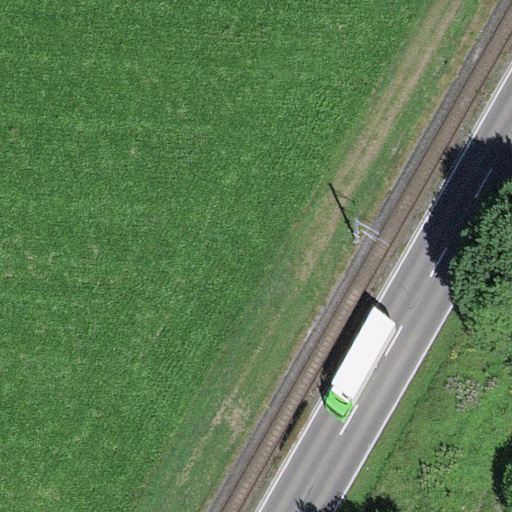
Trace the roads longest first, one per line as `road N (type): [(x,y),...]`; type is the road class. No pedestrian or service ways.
road 1 (primary): [(296,511),(511,143)]
road 2 (track): [(285,259),(436,0)]
